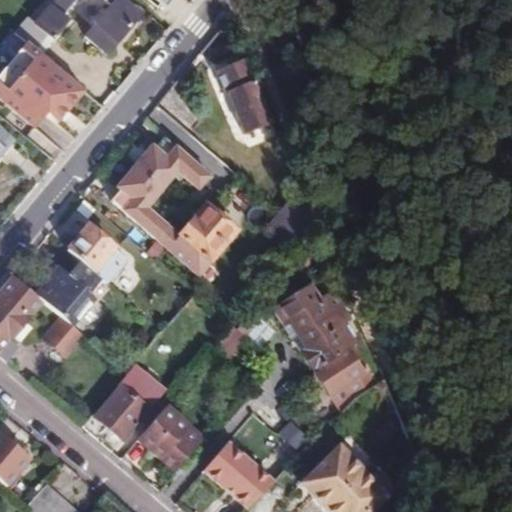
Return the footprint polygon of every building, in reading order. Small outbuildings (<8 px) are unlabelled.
[(18,35),(28,44),(40,54),(69,21),(62,15),(74,0),(105,0),(110,4),(85,35),(107,53),(139,15),(122,0),(60,0),(39,26),(31,20),(18,35)] [(59,126),(86,91),(40,54),(28,44),(9,65),(2,59),(0,61),(0,99),(35,129),(47,117),(59,126)] [(244,58),(241,51),(225,57),(228,65),(244,58)] [(246,141),(274,128),(244,58),(228,65),(212,71),(222,94),(225,92),(246,141)] [(0,131),(0,154),(12,141),(0,131)] [(121,191),(112,202),(199,277),(238,230),(207,202),(179,235),(145,209),(175,172),(197,190),(209,178),(164,139),(155,150),(151,147),(117,188),(121,191)] [(274,227),(302,250),(312,238),(317,242),(321,236),(311,212),(292,197),(280,211),(284,214),(274,227)] [(80,236),(67,251),(79,261),(100,280),(104,283),(131,251),(98,223),(86,240),(80,236)] [(96,285),(100,280),(79,261),(74,267),(96,285)] [(58,270),(35,297),(39,301),(59,318),(71,328),(95,301),(88,295),(96,285),(74,267),(68,276),(58,270)] [(35,297),(12,278),(0,292),(0,359),(2,361),(20,340),(26,343),(31,338),(25,334),(29,328),(21,321),(39,301),(35,297)] [(350,303),(344,288),(340,290),(335,282),(322,290),(326,299),(320,302),(309,287),(272,308),(337,416),(358,394),(361,392),(354,378),(368,370),(354,346),(356,345),(344,323),(352,320),(344,307),(350,303)] [(253,312),(240,328),(262,347),(275,331),(253,312)] [(80,336),(71,328),(59,318),(39,340),(61,358),(80,336)] [(271,358),(233,326),(215,347),(228,357),(235,347),(262,368),(271,358)] [(135,363),(125,374),(93,413),(124,439),(166,389),(135,363)] [(163,408),(133,442),(172,475),(201,441),(163,408)] [(0,441),(0,485),(4,489),(24,463),(0,441)] [(246,511),(272,485),(222,446),(200,473),(245,511),(246,511)] [(340,446),(304,482),(316,494),(312,498),(326,511),(376,511),(391,496),(340,446)] [(316,494),(304,482),(300,486),(312,498),(316,494)] [(72,511),(46,486),(26,507),(31,511),(72,511)]
